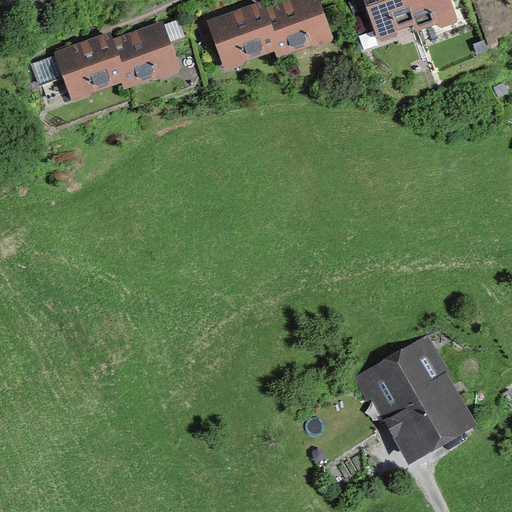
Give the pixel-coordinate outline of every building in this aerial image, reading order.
[(267,53),(269,60),(318,44),(303,0),(299,0),(254,15),(267,53)] [(353,0),(368,42),(405,29),(395,0),(353,0)] [(395,0),(405,29),(406,40),(445,25),(435,0),(395,0)] [(212,71),(267,53),(254,15),(252,8),(197,26),(212,71)] [(104,48),(117,83),(120,92),(167,75),(150,31),(104,48)] [(61,104),(117,83),(104,48),(101,39),(45,60),(61,104)] [(415,345),(354,379),(399,462),(461,428),(415,345)]
